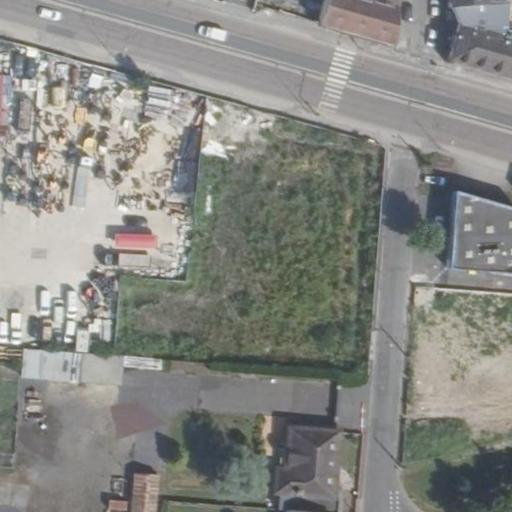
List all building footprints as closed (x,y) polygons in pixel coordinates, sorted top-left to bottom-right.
[(326,0),(321,22),(396,44),(398,0),(326,0)] [(511,0),(499,0),(499,4),(511,4),(511,37),(458,22),(450,58),(511,75),(511,0)] [(486,4),(451,6),(457,22),(458,22),(511,37),(511,4),(499,4),(486,4)] [(280,121),(271,158),(340,176),(347,138),(280,121)] [(384,148),(347,138),(340,176),(382,187),(384,148)] [(219,184),(217,212),(212,285),(208,355),(290,359),(294,234),(312,234),(313,210),(314,187),(219,184)] [(447,270),(511,275),(511,210),(453,194),(447,270)] [(312,234),(294,234),(290,359),(370,363),(377,205),(362,205),(361,212),(313,210),(312,234)] [(198,212),(193,283),(212,285),(217,212),(198,212)] [(170,272),(171,240),(122,239),(122,271),(170,272)] [(429,307),(467,310),(466,322),(479,323),(477,349),(511,351),(511,292),(430,287),(429,307)] [(129,298),(40,289),(35,346),(123,355),(129,298)] [(175,302),(129,298),(123,355),(170,359),(175,302)] [(479,323),(466,322),(465,348),(477,349),(479,323)] [(285,422),(284,505),(332,506),(332,488),(327,487),(328,422),(285,422)] [(212,449),(244,451),(245,430),(212,428),(212,432),(205,431),(205,439),(212,439),(212,449)] [(128,511),(152,511),(154,475),(130,474),(128,511)]
